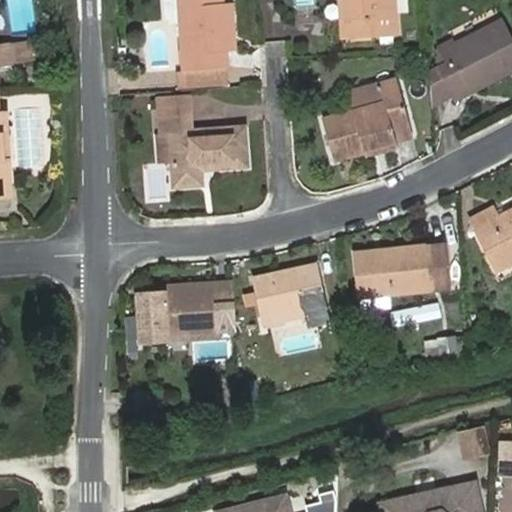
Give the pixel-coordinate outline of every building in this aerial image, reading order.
[(169,0),(171,23),(186,22),(184,0),(169,0)] [(184,0),(186,22),(189,80),(232,77),(232,61),(235,61),(232,23),(229,22),(228,13),(227,0),(184,0)] [(344,0),(345,7),(352,7),(354,33),(347,34),(348,50),(401,47),(398,0),(344,0)] [(352,7),(345,7),(347,34),(354,33),(352,7)] [(238,13),(228,13),(229,22),(232,23),(235,61),(242,60),(238,13)] [(469,78),(475,91),(479,98),(511,80),(511,46),(504,31),(457,55),(455,51),(442,58),(451,73),(441,78),(454,101),(469,94),(462,81),(469,78)] [(30,40),(9,42),(11,59),(32,56),(30,40)] [(0,61),(11,59),(9,42),(0,43),(0,61)] [(232,77),(189,80),(190,96),(234,93),(232,77)] [(469,94),(475,91),(469,78),(462,81),(469,94)] [(369,160),(399,152),(417,147),(403,91),(384,96),(389,113),(326,131),(338,172),(369,164),(369,160)] [(165,124),(193,123),(192,105),(163,107),(165,124)] [(0,107),(0,191),(11,190),(8,153),(2,153),(0,107)] [(174,142),(176,170),(178,195),(204,193),(204,178),(250,174),(248,137),(194,141),(193,123),(165,124),(166,143),(174,142)] [(165,170),(176,170),(174,142),(166,143),(163,143),(165,170)] [(402,162),(399,152),(369,160),(369,164),(371,170),(402,162)] [(511,221),(511,223),(510,221),(501,226),(495,216),(474,228),(483,246),(498,273),(511,265),(511,221)] [(360,271),(363,306),(392,303),(453,298),(449,255),(385,260),(386,268),(360,271)] [(359,262),(360,271),(386,268),(385,260),(359,262)] [(502,279),(511,273),(511,265),(498,273),(502,279)] [(321,274),(257,286),(264,325),(308,316),(310,326),(311,333),(332,329),(328,312),(321,274)] [(237,297),(237,289),(164,296),(165,303),(217,299),(237,297)] [(165,303),(146,304),(147,313),(141,324),(143,352),(150,351),(150,346),(162,345),(162,350),(169,350),(169,343),(239,337),(237,297),(217,299),(165,303)] [(392,303),(363,306),(364,320),(393,317),(392,303)] [(264,325),(266,335),(310,326),(308,316),(264,325)] [(459,346),(429,350),(432,372),(462,366),(459,346)] [(236,379),(227,379),(228,393),(218,394),(219,402),(237,402),(236,379)] [(484,511),(478,483),(384,503),(386,511),(484,511)] [(219,511),(291,511),(287,495),(219,511)]
